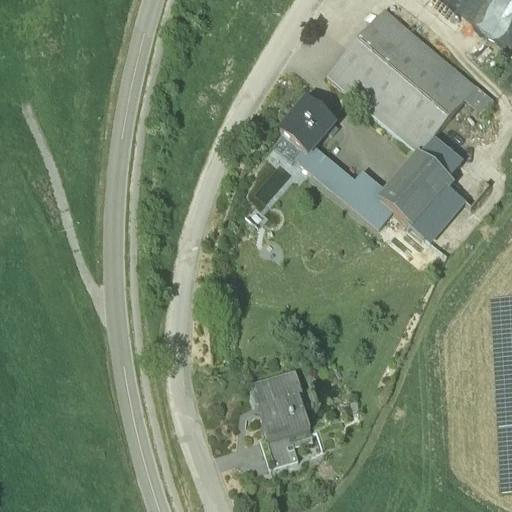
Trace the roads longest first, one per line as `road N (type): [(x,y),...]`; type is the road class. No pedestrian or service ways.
road 1 (unclassified): [(160,511),(121,356),(113,241),(127,112),(155,0)]
road 2 (track): [(501,511),(481,498),(474,478),(465,339),(474,307),(511,260)]
road 3 (track): [(114,313),(87,293),(25,108)]
